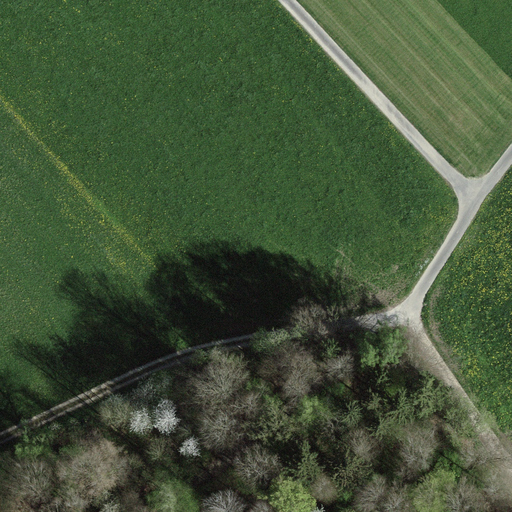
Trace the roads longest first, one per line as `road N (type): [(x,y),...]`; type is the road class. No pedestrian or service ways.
road 1 (track): [(0,435),(226,349),(399,313)]
road 2 (track): [(399,313),(155,511)]
road 3 (track): [(287,0),(476,199)]
road 4 (track): [(511,153),(399,313)]
road 5 (track): [(399,313),(511,471)]
